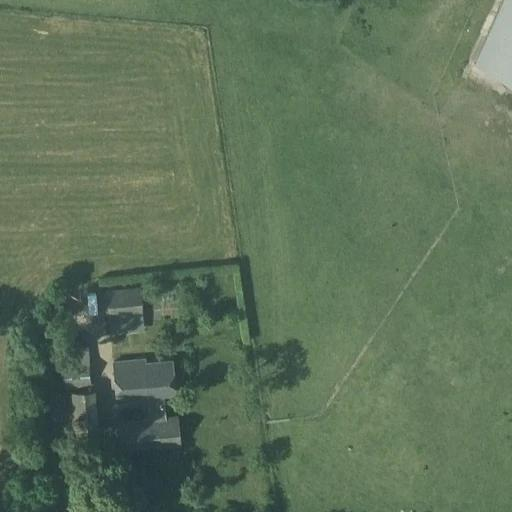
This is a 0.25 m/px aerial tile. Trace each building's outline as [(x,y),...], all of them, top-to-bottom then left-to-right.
[(511,0),(502,0),(473,65),(511,82),(511,0)] [(106,291),(110,334),(144,330),(139,287),(106,291)] [(60,348),(63,386),(91,384),(87,346),(60,348)] [(114,362),(118,402),(147,399),(149,419),(119,423),(122,451),(180,444),(177,416),(166,417),(164,393),(175,392),(172,361),(145,364),(145,358),(114,362)] [(53,438),(100,432),(95,388),(48,394),(53,438)]
